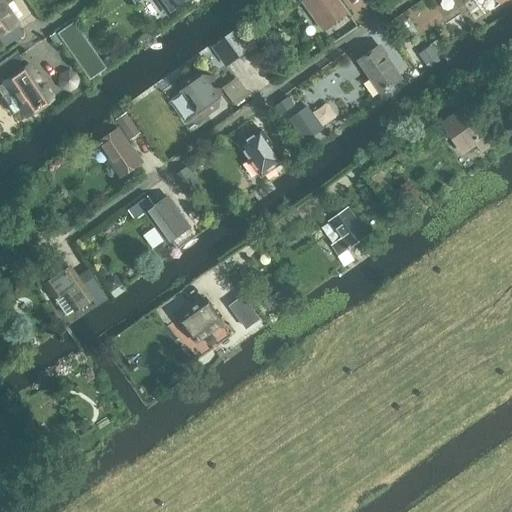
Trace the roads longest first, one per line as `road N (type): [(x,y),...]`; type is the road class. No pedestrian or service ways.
road 1 (residential): [(49,248),(412,0)]
road 2 (residential): [(177,302),(511,60)]
